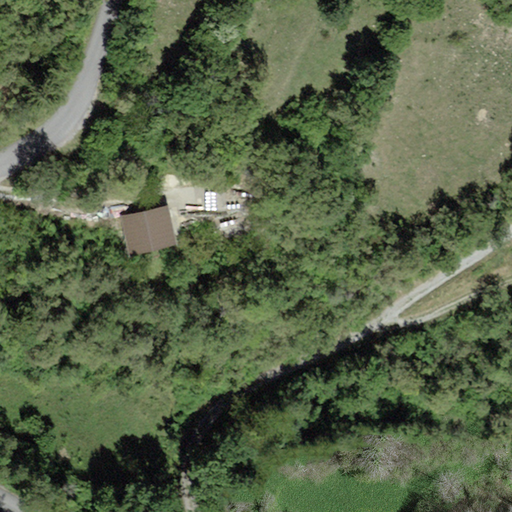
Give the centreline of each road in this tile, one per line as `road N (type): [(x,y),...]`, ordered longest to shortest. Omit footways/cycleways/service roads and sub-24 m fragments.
road 1 (track): [(376,324),(256,376),(214,405),(191,446),(196,511)]
road 2 (unclassified): [(0,159),(62,119),(87,80),(111,0)]
road 3 (track): [(511,228),(376,324)]
road 4 (track): [(376,324),(414,320),(511,285)]
